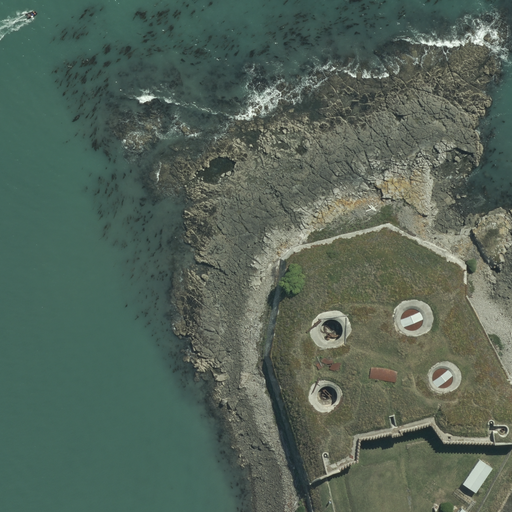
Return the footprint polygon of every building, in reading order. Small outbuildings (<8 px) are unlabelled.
[(423,316),(421,313),(418,311),(414,310),(411,309),(407,311),(404,313),(402,316),(401,320),(401,323),(403,327),(405,330),(409,331),(412,332),(416,331),(419,329),(422,327),(423,323),(424,320),(423,316)] [(342,335),(343,332),(342,328),(341,325),(338,322),(335,320),(331,320),(328,321),(324,323),(322,326),(321,329),(320,333),(322,336),(324,339),(327,341),(331,342),(334,342),(338,341),(340,338),(342,335)] [(397,371),(371,367),(369,377),(395,382),(397,371)] [(452,375),(450,372),(448,370),(445,370),(441,370),(438,371),(435,373),(434,376),(433,380),(434,383),(436,386),(438,388),(442,389),(445,389),(448,388),(450,386),(452,384),(453,381),(453,378),(452,375)] [(320,405),(323,407),(326,408),(330,407),(333,406),(335,404),(337,401),(338,397),(337,394),(336,391),(333,388),(330,387),(327,387),(323,387),(320,389),(318,392),(317,395),(317,399),(318,402),(320,405)] [(491,466),(478,457),(461,482),(475,491),(491,466)]
